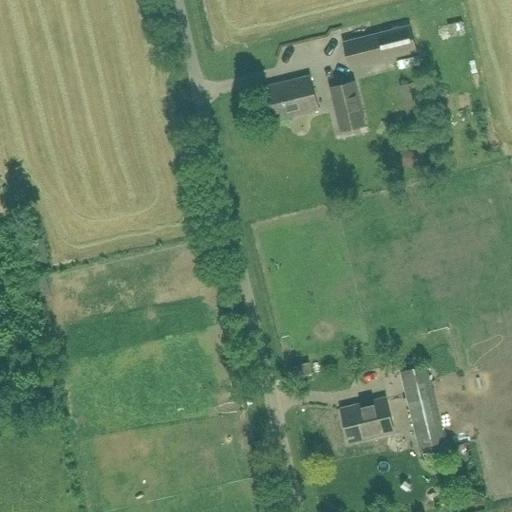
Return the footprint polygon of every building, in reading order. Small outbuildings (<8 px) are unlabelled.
[(348,36),(369,30),(366,20),(345,26),(348,36)] [(345,43),(350,66),(415,51),(409,27),(345,43)] [(272,121),(318,110),(309,75),(264,86),(272,121)] [(330,88),(338,119),(341,131),(364,125),(354,82),(330,88)] [(415,436),(441,429),(427,365),(400,372),(415,436)] [(348,442),(393,431),(385,397),(340,408),(348,442)]
